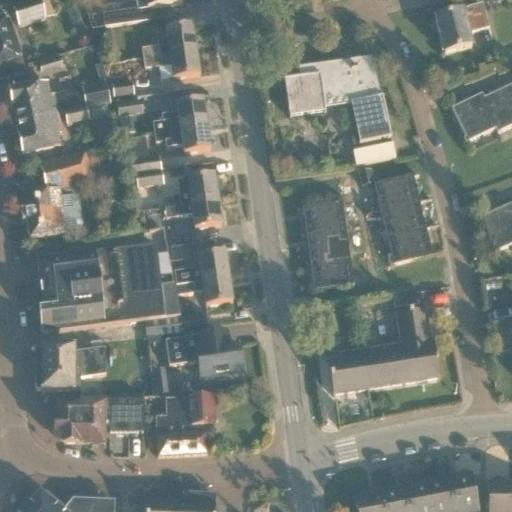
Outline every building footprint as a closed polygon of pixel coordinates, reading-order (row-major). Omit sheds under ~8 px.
[(103,30),(138,25),(149,23),(148,11),(179,7),(178,0),(133,0),(136,12),(101,17),(103,30)] [(12,11),(18,31),(45,23),(38,2),(12,11)] [(486,32),(479,8),(459,14),(458,16),(432,23),(442,57),(470,49),(467,38),(486,32)] [(0,65),(19,59),(7,21),(0,23),(0,65)] [(142,62),(159,60),(194,54),(191,30),(164,34),(165,44),(157,45),(158,50),(141,53),(142,62)] [(107,47),(110,42),(109,35),(98,36),(99,47),(107,47)] [(83,51),(88,50),(90,46),(89,41),(85,39),(81,40),(78,44),(79,48),(83,51)] [(194,54),(159,60),(142,62),(144,72),(161,70),(161,72),(169,71),(170,82),(198,79),(194,54)] [(357,147),(389,141),(380,100),(378,100),(370,61),(297,72),(299,80),(282,83),(287,120),(323,115),(321,101),(347,98),(357,147)] [(110,88),(113,102),(133,98),(131,84),(110,88)] [(80,91),(84,112),(109,108),(105,86),(80,91)] [(511,87),(511,86),(481,99),(495,128),(491,130),(494,135),(511,126),(511,87)] [(38,88),(36,87),(6,93),(2,97),(4,109),(8,112),(12,111),(15,124),(55,117),(83,111),(80,96),(65,99),(64,95),(47,99),(45,87),(38,88)] [(495,128),(481,99),(479,95),(449,109),(462,138),(460,139),(462,144),(491,130),(495,128)] [(140,104),(116,107),(118,120),(142,117),(140,104)] [(153,137),(170,134),(205,128),(201,104),(174,108),(175,117),(160,119),(161,125),(151,126),(153,137)] [(85,125),(83,112),(63,117),(65,129),(85,125)] [(55,117),(15,124),(17,138),(14,139),(12,145),(14,155),(19,159),(49,153),(49,151),(57,149),(55,137),(59,136),(55,117)] [(208,152),(205,128),(170,134),(153,137),(154,147),(164,145),(165,153),(180,150),(181,156),(208,152)] [(131,144),(133,152),(145,150),(144,142),(131,144)] [(44,194),(21,197),(27,243),(63,238),(63,237),(82,234),(77,199),(58,202),(57,197),(92,188),(83,152),(37,164),(44,194)] [(394,161),(392,153),(355,161),(357,169),(394,161)] [(132,180),(134,179),(161,175),(159,160),(129,165),(132,180)] [(347,170),(346,163),(334,164),(335,171),(347,170)] [(371,173),(358,176),(361,190),(374,187),(371,173)] [(161,175),(134,179),(136,192),(163,188),(161,175)] [(164,212),(188,208),(216,204),(212,179),(175,185),(178,200),(162,202),(164,212)] [(379,215),(417,206),(410,180),(373,189),(379,215)] [(216,204),(188,208),(164,212),(166,224),(190,220),(192,232),(220,228),(216,204)] [(386,242),(423,233),(417,206),(379,215),(386,242)] [(305,240),(343,234),(339,207),(301,213),(305,240)] [(511,215),(510,211),(508,207),(477,222),(491,251),(490,252),(492,257),(511,247),(511,215)] [(423,233),(386,242),(392,268),(429,259),(423,233)] [(309,266),(347,261),(343,234),(305,240),(309,266)] [(178,320),(173,289),(160,291),(155,249),(35,264),(41,308),(37,309),(40,337),(178,320)] [(191,287),(199,285),(227,281),(223,256),(196,260),(197,271),(171,275),(173,290),(191,287)] [(347,261),(309,266),(313,293),(351,288),(347,261)] [(227,281),(199,285),(203,310),(231,306),(227,281)] [(191,287),(173,290),(175,300),(193,297),(191,287)] [(393,312),(418,307),(418,306),(416,297),(392,301),(393,310),(393,312)] [(330,400),(438,382),(432,342),(428,343),(423,313),(394,317),(399,348),(336,358),(337,363),(325,365),(330,400)] [(206,330),(204,318),(181,321),(183,333),(206,330)] [(180,335),(179,322),(148,325),(149,339),(180,335)] [(242,378),(237,348),(228,349),(226,336),(164,345),(168,370),(197,365),(199,384),(242,378)] [(41,392),(41,395),(79,394),(79,382),(102,378),(103,351),(72,355),(72,350),(41,350),(40,351),(34,352),(34,393),(41,392)] [(155,421),(155,429),(156,460),(205,458),(206,437),(205,437),(205,429),(214,428),(213,400),(165,403),(166,421),(155,421)] [(108,415),(108,435),(142,435),(142,401),(79,401),(79,404),(54,404),(53,440),(55,444),(58,447),(103,447),(103,415),(108,415)] [(477,511),(470,477),(447,481),(452,511),(477,511)] [(452,511),(447,481),(423,486),(428,511),(452,511)] [(428,511),(423,486),(400,491),(403,511),(428,511)] [(486,511),(508,511),(508,488),(486,489),(486,511)] [(403,511),(400,491),(376,495),(379,511),(403,511)] [(379,511),(376,495),(353,500),(354,511),(379,511)] [(113,511),(114,505),(73,503),(70,501),(61,511),(44,496),(39,496),(38,496),(22,511),(113,511)] [(213,511),(214,502),(212,499),(181,498),(179,500),(179,506),(137,504),(136,511),(213,511)]
